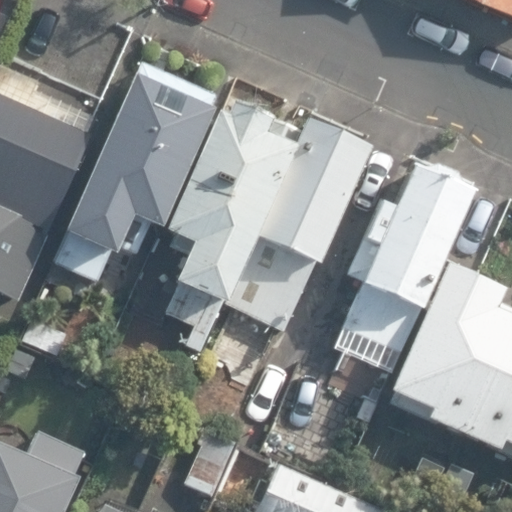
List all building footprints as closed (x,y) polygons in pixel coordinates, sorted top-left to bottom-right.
[(209,89),(129,56),(49,247),(128,280),(209,89)] [(0,65),(0,292),(18,300),(99,117),(38,90),(41,83),(0,65)] [(290,132),(214,99),(157,225),(182,236),(164,275),(174,279),(162,307),(190,319),(182,337),(195,343),(290,132)] [(363,147),(301,120),(222,297),(284,325),(363,147)] [(465,191),(407,166),(391,202),(387,200),(333,323),(396,351),(465,191)] [(497,284),(444,261),(382,398),(492,446),(495,440),(511,447),(511,305),(492,296),(497,284)] [(54,359),(65,337),(30,319),(19,341),(54,359)] [(115,377),(128,349),(111,341),(99,369),(115,377)] [(68,479),(79,455),(33,434),(21,458),(0,448),(0,511),(59,511),(73,481),(68,479)] [(384,511),(274,468),(255,511),(384,511)]
